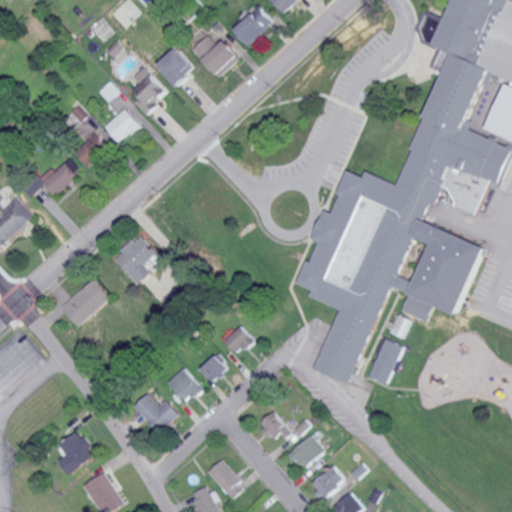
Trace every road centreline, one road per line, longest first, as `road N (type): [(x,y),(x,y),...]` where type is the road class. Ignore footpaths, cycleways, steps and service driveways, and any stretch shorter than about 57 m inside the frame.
road 1 (residential): [(0,319),(353,0)]
road 2 (residential): [(162,511),(0,289)]
road 3 (residential): [(282,362),(141,478)]
road 4 (residential): [(303,511),(221,412)]
